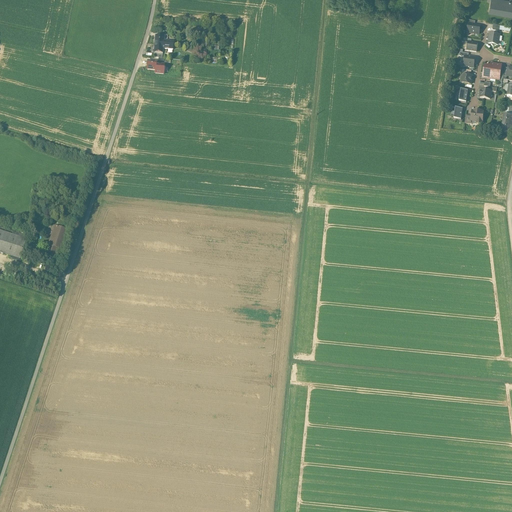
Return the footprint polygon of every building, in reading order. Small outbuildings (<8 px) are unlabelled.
[(511,0),(485,0),(486,1),(489,1),(487,11),(511,15),(511,0)] [(475,26),(469,25),(468,32),(472,32),(471,34),(475,34),(479,35),(481,27),(475,26)] [(499,35),(490,34),(488,44),(492,45),(493,46),(498,43),(499,35)] [(164,38),(156,37),(155,45),(173,47),(173,43),(163,42),(164,38)] [(471,43),(468,43),(468,44),(467,51),(477,53),(478,44),(471,43)] [(173,47),(155,45),(154,54),(162,54),(163,51),(172,51),(173,47)] [(468,57),(465,57),(465,58),(464,67),(470,68),(470,67),(474,67),(475,63),(474,63),(475,58),(468,57)] [(157,63),(147,62),(146,70),(155,71),(157,63)] [(502,66),(491,64),(490,67),(485,67),(483,78),(499,81),(500,74),(502,66)] [(471,76),(462,75),(461,83),(471,85),(472,77),(471,76)] [(490,92),(481,90),(481,93),(481,95),(480,95),(480,96),(480,98),(490,100),(491,92),(490,92)] [(468,92),(461,91),(459,102),(466,104),(468,92)] [(463,110),(456,109),(454,120),(461,121),(463,110)] [(490,110),(490,118),(498,119),(498,110),(490,110)] [(480,112),(476,112),(473,112),(471,122),(477,123),(476,125),(482,125),(482,123),(484,113),(480,112)] [(511,124),(511,116),(504,115),(502,124),(511,125),(511,124)] [(511,125),(502,124),(501,133),(510,134),(511,125)] [(24,235),(0,227),(0,231),(23,239),(24,235)] [(67,230),(57,227),(53,240),(51,239),(47,251),(50,252),(52,246),(58,248),(61,249),(67,230)] [(0,231),(0,252),(11,256),(20,258),(26,240),(23,239),(0,231)] [(58,248),(52,246),(50,252),(56,254),(58,248)]
